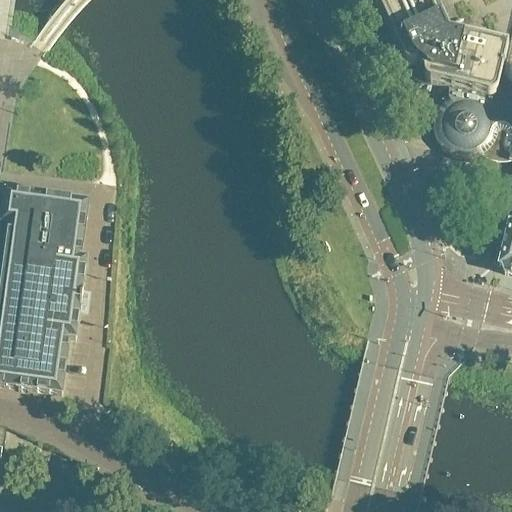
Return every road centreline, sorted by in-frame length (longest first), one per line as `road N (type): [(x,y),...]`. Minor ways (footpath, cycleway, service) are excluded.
road 1 (tertiary): [(269,0),(379,242),(414,296)]
road 2 (tertiary): [(414,296),(423,275),(419,255),(312,0)]
road 3 (residential): [(204,511),(35,419),(0,408)]
road 4 (residential): [(366,511),(413,303)]
